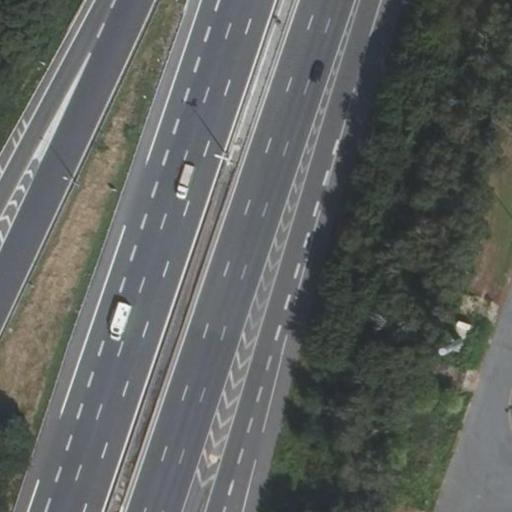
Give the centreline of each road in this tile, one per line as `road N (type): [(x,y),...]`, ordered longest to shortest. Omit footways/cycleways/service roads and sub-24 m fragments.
road 1 (motorway): [(157,511),(331,0)]
road 2 (motorway): [(215,511),(368,0)]
road 3 (motorway): [(226,24),(66,511)]
road 4 (motorway): [(107,36),(0,286)]
road 5 (motorway): [(107,36),(50,111),(0,202)]
